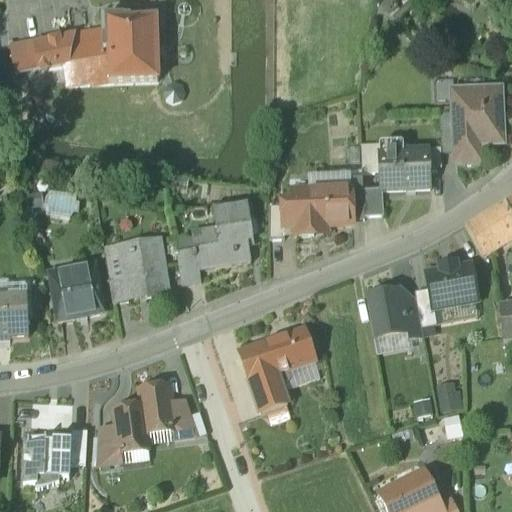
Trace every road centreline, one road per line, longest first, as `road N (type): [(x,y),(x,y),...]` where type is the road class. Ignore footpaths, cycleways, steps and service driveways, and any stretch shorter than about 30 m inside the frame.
road 1 (residential): [(184,333),(511,185)]
road 2 (residential): [(0,376),(184,333)]
road 3 (residential): [(247,511),(184,333)]
